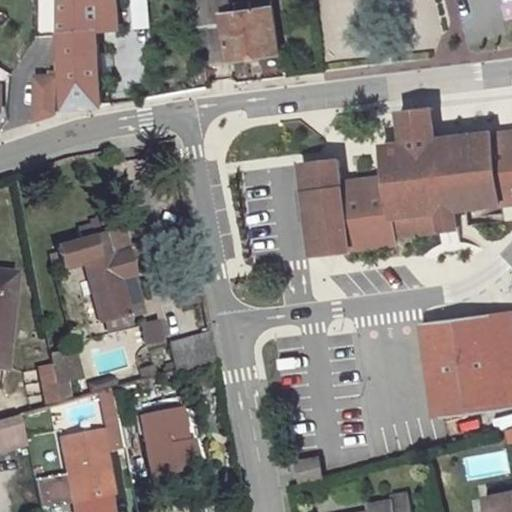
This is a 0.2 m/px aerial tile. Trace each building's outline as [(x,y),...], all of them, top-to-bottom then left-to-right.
[(122,29),(120,0),(65,0),(66,110),(103,107),(100,31),(122,29)] [(132,0),(136,30),(153,28),(149,0),(132,0)] [(202,26),(206,64),(278,55),(270,2),(237,7),(238,15),(223,16),(224,23),(202,26)] [(34,74),(35,118),(60,118),(60,74),(34,74)] [(429,111),(396,116),(399,135),(404,133),(412,131),(421,130),(429,130),(432,131),(429,111)] [(488,134),(433,142),(432,131),(429,130),(421,130),(412,131),(404,133),(399,135),(401,146),(381,149),(385,182),(394,240),(438,232),(436,215),(453,213),(511,203),(511,138),(489,142),(488,134)] [(395,247),(394,240),(385,182),(347,186),(344,160),(306,164),(318,256),(395,247)] [(456,230),(453,213),(436,215),(438,232),(456,230)] [(94,237),(57,247),(63,268),(84,261),(101,323),(132,313),(121,276),(133,273),(126,250),(98,258),(94,237)] [(0,367),(5,368),(16,273),(0,270),(0,367)] [(509,311),(485,315),(486,327),(511,324),(509,311)] [(486,327),(485,315),(452,319),(422,323),(427,365),(434,364),(442,419),(511,408),(511,332),(511,324),(486,327)] [(163,320),(142,322),(144,347),(166,345),(163,320)] [(215,361),(209,333),(170,345),(177,372),(215,361)] [(46,406),(73,399),(69,384),(84,380),(76,353),(34,364),(46,406)] [(61,511),(73,509),(69,493),(86,489),(90,506),(105,503),(112,501),(103,456),(123,453),(111,394),(96,397),(104,437),(58,445),(66,480),(51,484),(57,511),(61,511)] [(189,474),(183,445),(176,414),(137,422),(150,482),(189,474)] [(0,421),(0,454),(25,447),(17,417),(0,421)] [(190,443),(183,445),(189,474),(197,472),(190,443)] [(326,480),(321,460),(298,465),(302,484),(326,480)] [(86,489),(69,493),(73,509),(73,511),(106,511),(105,503),(90,506),(86,489)] [(492,511),(511,511),(511,496),(490,501),(492,511)] [(373,510),(373,511),(415,511),(412,498),(396,501),(397,506),(373,510)]
